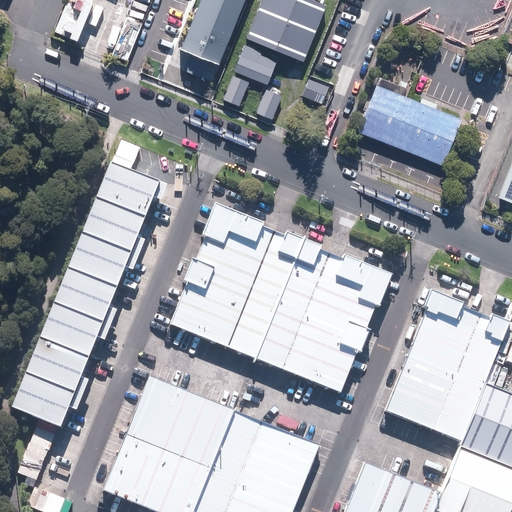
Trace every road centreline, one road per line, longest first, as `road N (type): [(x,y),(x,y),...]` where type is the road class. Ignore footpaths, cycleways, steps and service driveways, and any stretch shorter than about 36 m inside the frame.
road 1 (residential): [(12,52),(511,254)]
road 2 (unknown): [(78,511),(144,338),(440,458)]
road 3 (unknown): [(144,338),(221,138)]
